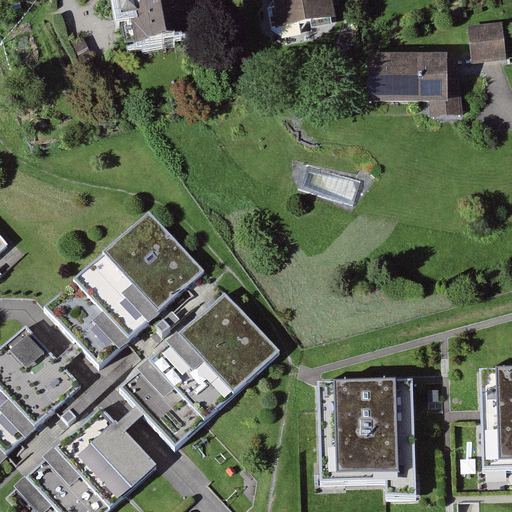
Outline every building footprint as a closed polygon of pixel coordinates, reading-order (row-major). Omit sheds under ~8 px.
[(180,0),(113,0),(116,46),(185,43),(180,0)] [(330,0),(261,0),(268,35),(334,22),(330,0)] [(501,24),(469,27),(473,63),(504,60),(501,24)] [(439,59),(358,64),(361,123),(443,118),(439,59)] [(26,327),(0,350),(0,464),(83,389),(64,368),(82,352),(101,372),(206,276),(150,214),(45,310),(73,341),(55,358),(26,327)] [(102,405),(3,497),(17,511),(109,511),(158,467),(127,434),(145,417),(177,451),(282,354),(225,292),(121,389),(136,405),(117,422),(102,405)] [(511,369),(479,370),(482,471),(511,470),(511,369)] [(419,379),(318,382),(321,483),(385,481),(385,503),(423,502),(419,379)]
